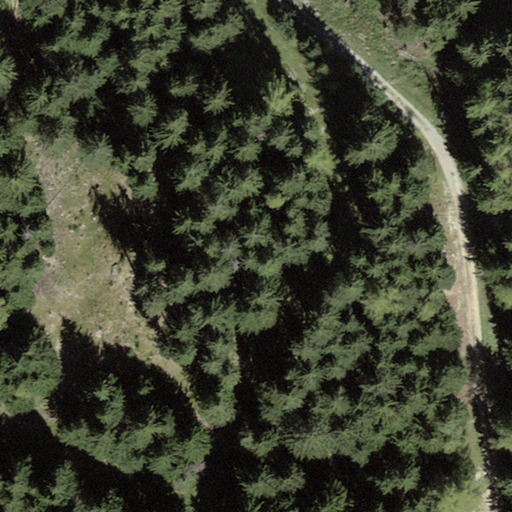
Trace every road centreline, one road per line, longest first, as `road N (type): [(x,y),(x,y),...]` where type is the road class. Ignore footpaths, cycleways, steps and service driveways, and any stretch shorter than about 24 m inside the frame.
road 1 (track): [(282,0),(424,129),(444,161),(472,256),(495,511)]
road 2 (track): [(240,0),(300,78),(329,144),(341,216),(310,302)]
